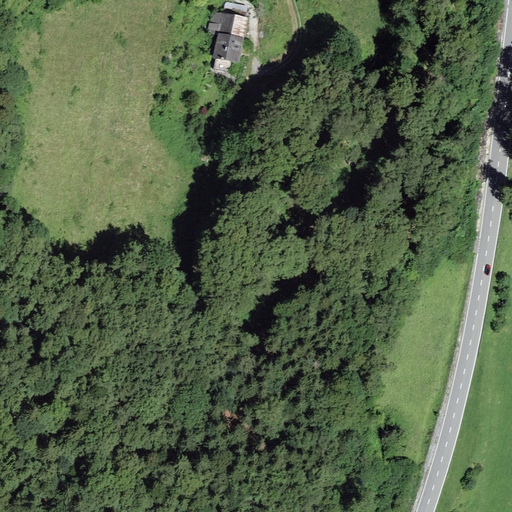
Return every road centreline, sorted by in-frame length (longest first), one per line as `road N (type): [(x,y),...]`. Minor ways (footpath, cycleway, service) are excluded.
road 1 (primary): [(511,35),(473,318),(423,511)]
road 2 (track): [(294,0),(297,44),(273,69),(259,61),(251,17),(238,0)]
